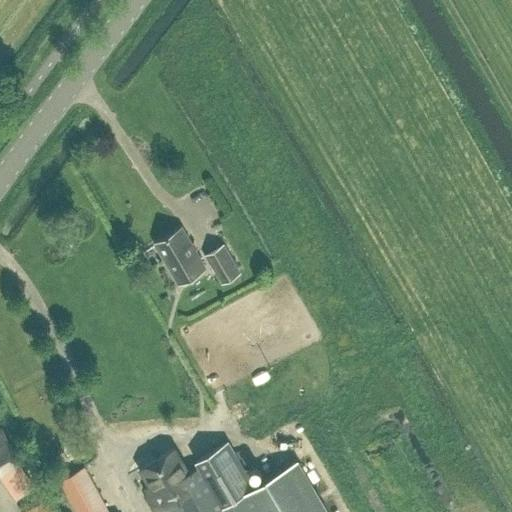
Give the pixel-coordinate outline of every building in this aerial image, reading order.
[(180,281),(206,266),(181,225),(155,241),(180,281)] [(221,282),(240,269),(223,241),(203,253),(221,282)] [(0,474),(14,498),(35,486),(2,426),(0,426),(0,474)] [(196,458),(200,464),(189,471),(174,446),(140,466),(153,489),(146,493),(155,509),(161,505),(165,511),(325,511),(294,459),(253,484),(227,440),(196,458)] [(453,485),(466,480),(461,464),(447,469),(453,485)] [(77,511),(110,511),(98,489),(72,503),(77,511)] [(56,511),(48,500),(27,511),(56,511)]
